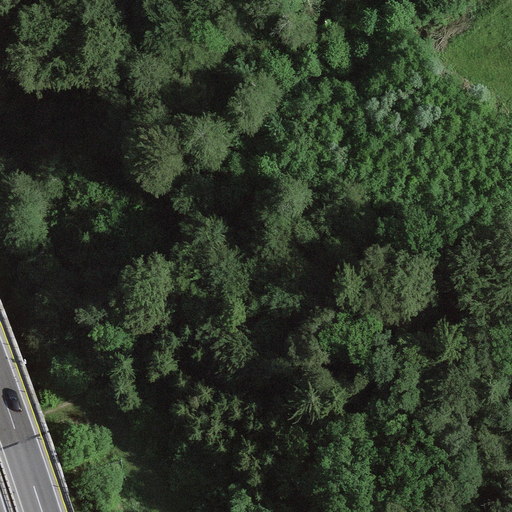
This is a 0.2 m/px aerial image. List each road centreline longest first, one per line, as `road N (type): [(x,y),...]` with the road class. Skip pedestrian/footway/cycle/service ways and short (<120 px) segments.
road 1 (track): [(0,442),(73,400),(132,447),(166,511)]
road 2 (motorway): [(42,511),(0,389)]
